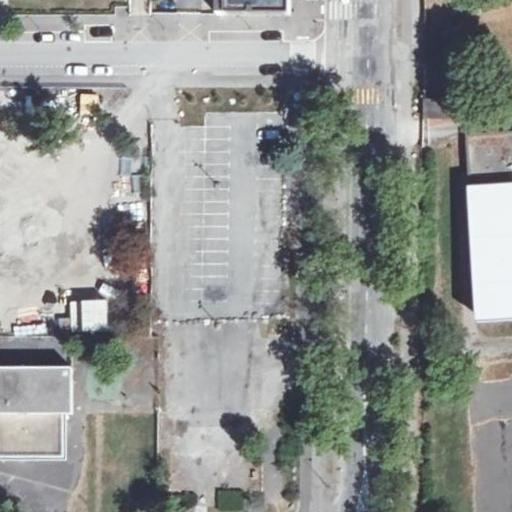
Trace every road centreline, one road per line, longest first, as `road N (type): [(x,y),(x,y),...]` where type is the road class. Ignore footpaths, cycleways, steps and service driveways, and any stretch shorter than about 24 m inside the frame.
road 1 (tertiary): [(364,511),(371,49)]
road 2 (residential): [(371,49),(0,53)]
